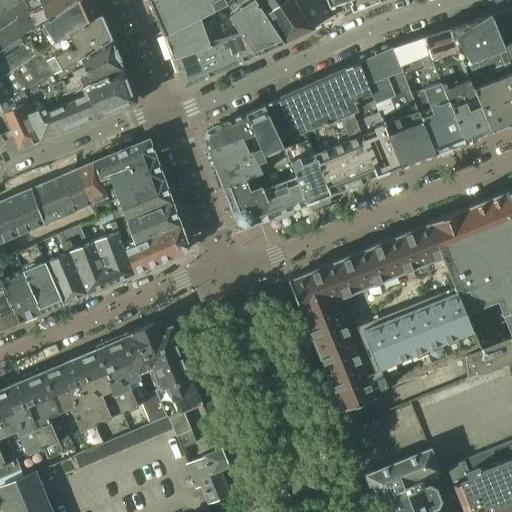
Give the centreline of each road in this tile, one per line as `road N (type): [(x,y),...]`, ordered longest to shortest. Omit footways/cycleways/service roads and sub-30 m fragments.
road 1 (residential): [(164,112),(453,0)]
road 2 (residential): [(511,159),(271,256),(223,265)]
road 3 (residential): [(223,265),(318,511)]
road 4 (residential): [(223,265),(0,356)]
road 5 (residential): [(0,178),(164,112)]
road 6 (residential): [(223,265),(164,112)]
